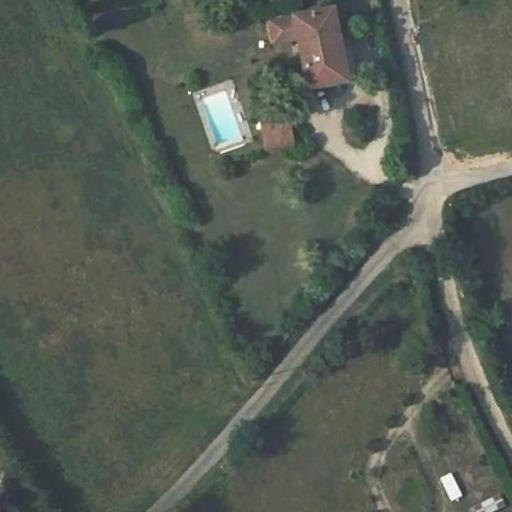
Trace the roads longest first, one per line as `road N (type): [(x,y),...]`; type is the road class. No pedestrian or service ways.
road 1 (unclassified): [(151,511),(213,454),(424,211)]
road 2 (residential): [(424,211),(461,360),(511,455)]
road 3 (unclassified): [(424,211),(439,183),(400,0)]
